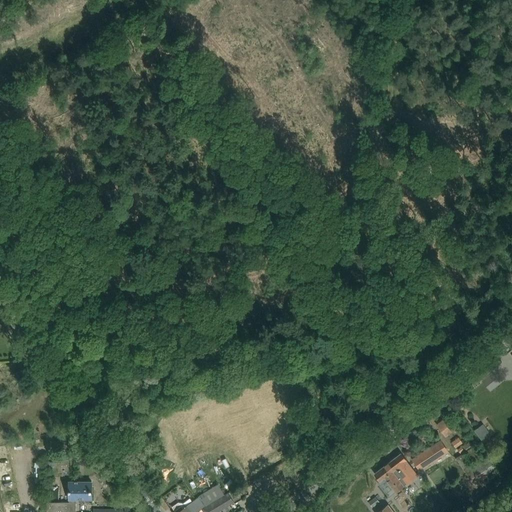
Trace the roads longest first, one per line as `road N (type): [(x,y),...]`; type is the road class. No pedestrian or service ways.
road 1 (tertiary): [(282,511),(511,332)]
road 2 (tertiary): [(156,511),(0,298)]
